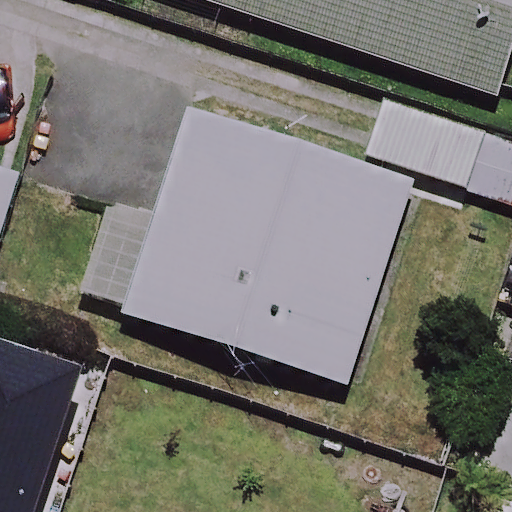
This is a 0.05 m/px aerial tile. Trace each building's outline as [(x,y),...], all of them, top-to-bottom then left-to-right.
[(511,0),(187,0),(501,102),(511,66),(511,0)] [(188,101),(80,64),(7,281),(345,393),(412,192),(183,116),(188,101)] [(369,164),(485,197),(467,260),(509,272),(511,262),(511,148),(384,112),(369,164)] [(0,242),(20,180),(0,174),(0,242)] [(511,511),(511,485),(491,477),(477,511),(511,511)]
